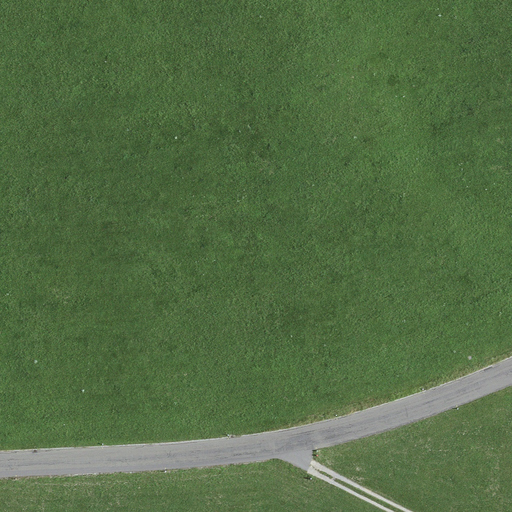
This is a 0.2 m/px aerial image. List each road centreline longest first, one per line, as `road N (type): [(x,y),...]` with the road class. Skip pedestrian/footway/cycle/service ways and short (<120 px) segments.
road 1 (tertiary): [(511,372),(383,421),(270,445),(0,460)]
road 2 (track): [(407,511),(270,445)]
